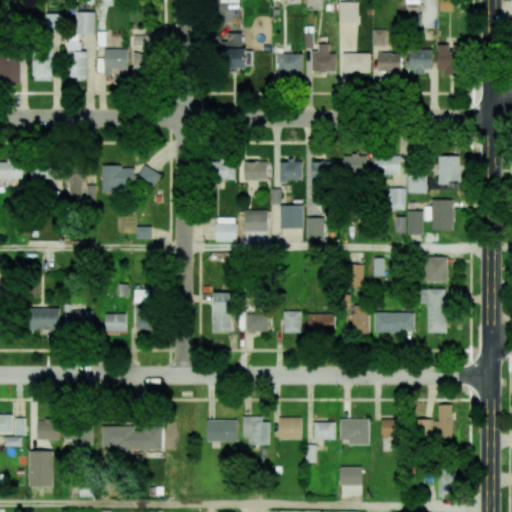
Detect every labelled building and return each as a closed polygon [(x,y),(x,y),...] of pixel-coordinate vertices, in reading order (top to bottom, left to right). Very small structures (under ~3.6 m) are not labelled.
[(324,0),(337,0),(337,10),(324,10),(324,0)] [(440,0),(453,0),(453,10),(440,9),(440,0)] [(358,22),(358,1),(340,1),(340,22),(358,22)] [(77,10),(95,10),(95,31),(77,31),(77,10)] [(46,12),(62,12),(62,28),(47,29),(46,12)] [(422,13),(407,13),(406,29),(421,29),(422,13)] [(387,29),(372,29),(372,46),(386,46),(387,29)] [(98,44),(98,30),(105,30),(106,44),(98,44)] [(242,33),(226,33),(226,46),(242,46),(242,33)] [(135,34),(151,34),(151,45),(135,45),(135,34)] [(86,51),(80,51),(80,41),(66,41),(67,81),(78,81),(78,77),(86,77),(86,51)] [(311,71),(335,71),(335,53),(328,53),(328,43),(318,43),(318,51),(311,51),(311,71)] [(458,45),(437,44),(436,73),(457,73),(458,45)] [(97,58),(97,74),(112,73),(112,69),(128,69),(127,48),(104,49),(104,58),(97,58)] [(227,49),(227,67),(252,67),(252,49),(227,49)] [(433,50),(408,49),(408,72),(424,72),(425,69),(432,69),(433,50)] [(151,53),(134,52),(133,76),(150,77),(151,53)] [(342,72),(370,72),(370,53),(343,52),(342,72)] [(400,72),(401,53),(378,52),(377,71),(400,72)] [(302,53),(276,53),(276,71),(302,71),(302,53)] [(0,83),(21,83),(20,55),(0,55),(0,83)] [(33,58),(32,80),(53,81),(53,58),(33,58)] [(338,156),(339,176),(367,175),(366,155),(338,156)] [(401,174),(401,156),(373,155),(373,173),(401,174)] [(460,156),(438,155),(437,182),(459,183),(460,156)] [(0,178),(22,178),(22,161),(0,161),(0,178)] [(211,161),(211,179),(234,179),(235,162),(211,161)] [(244,180),(268,180),(268,161),(244,162),(244,180)] [(311,181),(333,181),(333,161),(311,161),(311,181)] [(302,162),(279,162),(279,180),(302,181),(302,162)] [(30,165),(31,179),(53,179),(53,165),(30,165)] [(160,174),(143,165),(134,181),(151,190),(160,174)] [(101,166),(102,191),(134,191),(133,166),(101,166)] [(81,181),(86,181),(86,168),(64,168),(64,182),(69,182),(69,203),(82,203),(81,181)] [(407,193),(426,192),(426,174),(407,175),(407,193)] [(388,210),(405,209),(405,187),(387,188),(388,210)] [(453,230),(453,199),(431,199),(431,206),(424,206),(423,220),(431,220),(431,229),(453,230)] [(280,228),(303,228),(302,205),(279,205),(280,228)] [(267,231),(267,210),(244,210),(244,230),(267,231)] [(423,211),(407,210),(406,234),(422,235),(423,211)] [(405,233),(406,216),(395,216),(395,233),(405,233)] [(306,238),(324,238),(324,217),(306,217),(306,238)] [(237,241),(237,223),(215,223),(215,241),(237,241)] [(151,226),(136,226),(136,238),(151,239),(151,226)] [(447,282),(447,256),(423,257),(423,282),(447,282)] [(373,276),(384,275),(384,257),(373,258),(373,276)] [(363,264),(344,264),(343,286),(362,286),(363,264)] [(134,302),(149,302),(149,289),(134,289),(134,302)] [(446,332),(447,289),(417,289),(417,303),(427,303),(427,332),(446,332)] [(213,330),(231,330),(230,292),(213,292),(213,330)] [(369,334),(369,305),(352,305),(352,334),(369,334)] [(135,306),(135,328),(153,328),(153,306),(135,306)] [(59,329),(59,308),(30,308),(30,330),(59,329)] [(92,310),(71,311),(71,332),(92,331),(92,310)] [(283,333),(301,332),(301,310),(283,311),(283,333)] [(374,331),(414,332),(414,312),(374,312),(374,331)] [(126,313),(105,313),(105,331),(126,331),(126,313)] [(268,331),(268,313),(246,313),(246,331),(268,331)] [(334,313),(307,314),(307,332),(335,332),(334,313)] [(451,439),(452,404),(438,404),(438,421),(434,420),(434,438),(451,439)] [(0,431),(12,432),(12,414),(0,414),(0,431)] [(248,444),(269,444),(270,422),(262,422),(262,416),(243,416),(242,437),(248,437),(248,444)] [(301,438),(301,417),(279,417),(279,439),(301,438)] [(25,435),(25,418),(15,418),(15,435),(25,435)] [(381,418),(381,437),(401,437),(402,418),(381,418)] [(37,420),(37,440),(59,439),(59,419),(37,420)] [(237,441),(237,419),(206,420),(206,441),(237,441)] [(368,419),(340,419),(340,440),(348,440),(348,445),(368,444),(368,419)] [(415,419),(416,439),(432,438),(431,419),(415,419)] [(314,439),(335,439),(335,422),(314,421),(314,439)] [(102,448),(137,449),(137,426),(102,425),(102,448)] [(11,436),(11,437),(4,436),(4,445),(21,446),(21,437),(11,436)] [(316,444),(305,444),(306,462),(316,462),(316,444)] [(53,485),(53,450),(28,451),(29,486),(53,485)] [(362,484),(362,467),(340,467),(340,484),(362,484)] [(457,467),(438,467),(437,496),(456,497),(457,467)]
